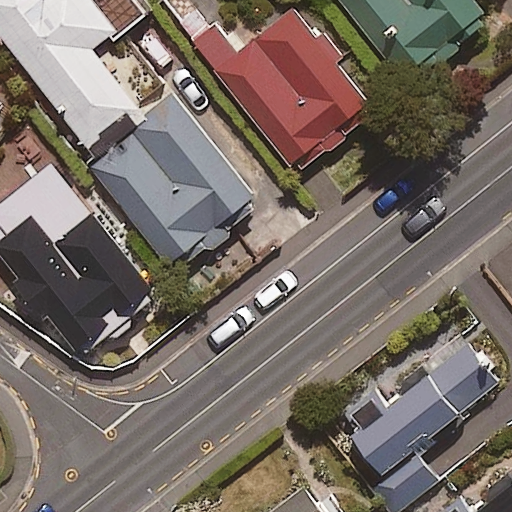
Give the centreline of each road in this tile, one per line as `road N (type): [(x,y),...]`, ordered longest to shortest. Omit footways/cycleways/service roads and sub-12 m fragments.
road 1 (tertiary): [(127,450),(511,147)]
road 2 (tertiary): [(511,188),(154,475)]
road 3 (residential): [(127,450),(0,353)]
